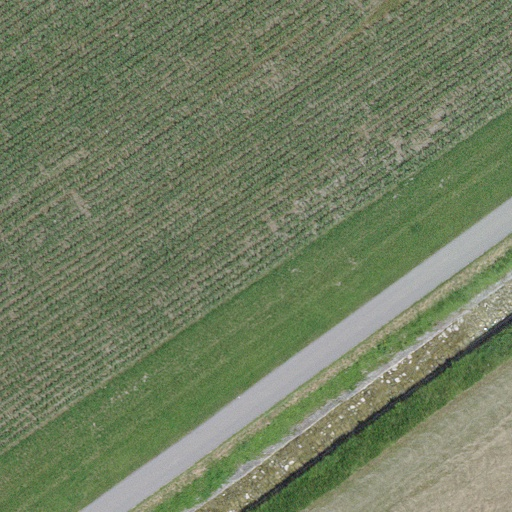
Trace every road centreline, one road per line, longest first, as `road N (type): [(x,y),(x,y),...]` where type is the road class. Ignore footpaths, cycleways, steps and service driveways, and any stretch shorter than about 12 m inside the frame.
road 1 (unclassified): [(511,215),(99,511)]
road 2 (track): [(347,511),(511,392)]
